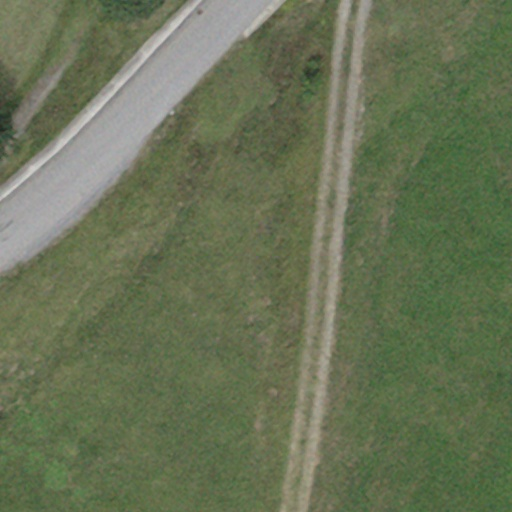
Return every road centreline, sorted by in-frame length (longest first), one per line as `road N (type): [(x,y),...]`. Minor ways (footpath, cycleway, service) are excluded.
road 1 (track): [(285,511),(358,0)]
road 2 (tertiary): [(242,0),(0,240)]
